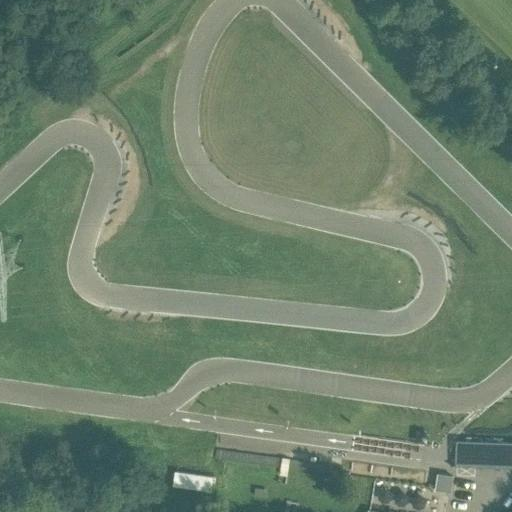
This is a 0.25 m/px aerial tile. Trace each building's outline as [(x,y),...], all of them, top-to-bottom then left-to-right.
[(511,466),(511,441),(457,440),(456,465),(511,466)] [(282,458),(279,473),(287,474),(289,459),(282,458)] [(211,490),(213,476),(175,470),(173,484),(211,490)] [(438,488),(451,491),(454,475),(441,472),(438,488)] [(337,494),(338,480),(324,478),(322,492),(337,494)]
